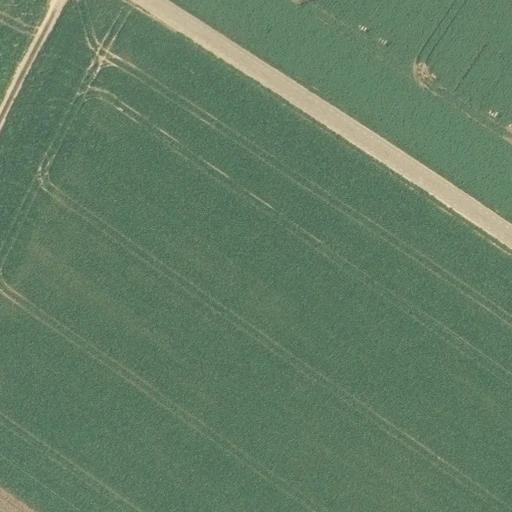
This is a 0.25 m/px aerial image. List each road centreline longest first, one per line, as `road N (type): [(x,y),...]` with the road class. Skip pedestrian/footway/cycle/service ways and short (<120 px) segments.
road 1 (unclassified): [(511,244),(354,134),(136,0)]
road 2 (track): [(59,0),(0,119)]
